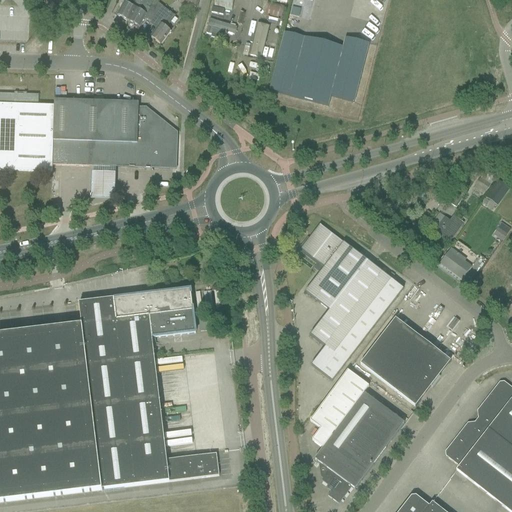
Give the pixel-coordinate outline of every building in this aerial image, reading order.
[(124,3),(117,17),(128,23),(135,10),(135,9),(137,2),(135,1),(133,0),(122,0),(122,2),(124,3)] [(135,10),(128,23),(129,23),(129,25),(132,26),(133,26),(139,29),(144,20),(149,10),(145,8),(147,3),(143,0),(137,0),(137,2),(135,9),(135,10)] [(198,9),(199,0),(185,0),(188,0),(186,7),(198,9)] [(233,0),(215,0),(214,8),(231,12),(233,0)] [(285,6),(284,6),(268,2),(265,16),(282,20),(285,6)] [(166,30),(172,22),(175,18),(156,4),(150,23),(150,25),(157,30),(150,39),(160,47),(170,33),(166,30)] [(237,28),(210,20),(207,32),(224,38),(225,33),(234,36),(237,28)] [(251,38),(249,45),(252,46),(250,55),(250,56),(259,59),(261,59),(262,57),(266,39),(269,28),(258,25),(254,38),(251,38)] [(285,33),(269,92),(289,97),(328,107),(330,97),(353,103),(369,45),(346,39),(343,48),(304,38),(285,33)] [(250,74),(248,80),(258,82),(260,76),(250,74)] [(14,95),(0,94),(0,171),(52,173),(52,166),(54,107),(38,107),(38,96),(26,95),(26,94),(23,94),(23,95),(17,95),(17,94),(14,94),(14,95)] [(138,104),(54,102),(54,107),(52,166),(176,170),(177,134),(146,109),(138,108),(138,104)] [(458,189),(465,179),(461,176),(454,186),(458,189)] [(473,190),(483,196),(490,185),(480,178),(473,190)] [(497,207),(510,189),(497,181),(485,198),(497,207)] [(444,200),(442,204),(448,208),(451,204),(456,208),(465,195),(455,188),(446,201),(444,200)] [(444,218),(440,224),(435,231),(442,236),(440,239),(448,245),(463,224),(453,217),(449,222),(444,218)] [(501,225),(494,235),(502,241),(510,231),(501,225)] [(403,290),(320,226),(300,251),(319,265),(316,269),(321,273),(305,294),(329,312),(310,337),(325,349),(311,367),(332,383),(403,290)] [(440,265),(462,281),(471,268),(464,263),(460,260),(462,258),(450,250),(440,265)] [(0,336),(0,503),(219,477),(216,455),(166,461),(152,340),(195,334),(190,291),(78,305),(81,327),(0,336)] [(415,408),(438,378),(450,363),(395,320),(360,366),(415,408)] [(355,491),(404,424),(364,394),(369,388),(347,372),(310,422),(320,430),(312,441),(323,449),(314,461),(328,471),(321,482),(332,490),(327,497),(339,505),(351,488),(355,491)] [(476,421),(511,449),(511,389),(509,387),(507,387),(507,389),(505,387),(499,388),(498,390),(496,389),(495,389),(477,412),(478,419),(476,421)] [(506,511),(511,511),(511,449),(476,421),(474,423),(467,424),(449,448),(449,449),(450,450),(449,452),(450,457),(452,459),(451,460),(451,462),(459,468),(456,471),(506,511)] [(442,511),(432,504),(429,508),(421,501),(415,497),(411,498),(407,503),(399,511),(442,511)]
